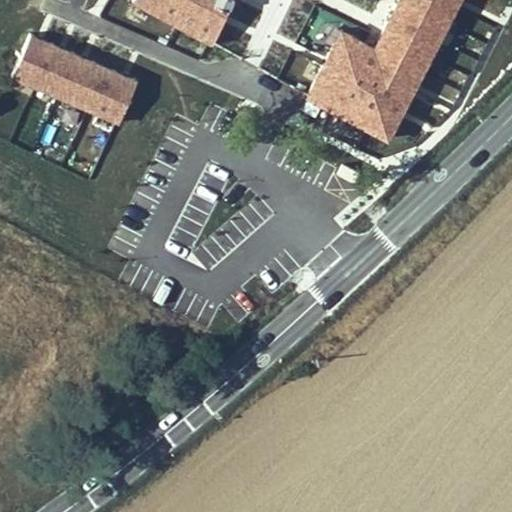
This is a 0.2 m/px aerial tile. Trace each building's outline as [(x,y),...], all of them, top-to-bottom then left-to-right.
[(136,0),(212,43),(230,0),(136,0)] [(386,139),(457,0),(397,0),(374,48),(365,43),(330,108),(386,139)] [(330,108),(365,43),(341,30),(307,95),(330,108)] [(128,99),(136,80),(30,33),(0,101),(0,121),(100,165),(118,122),(128,99)] [(133,129),(143,106),(128,99),(118,122),(133,129)] [(171,111),(164,108),(161,115),(168,118),(171,111)]
